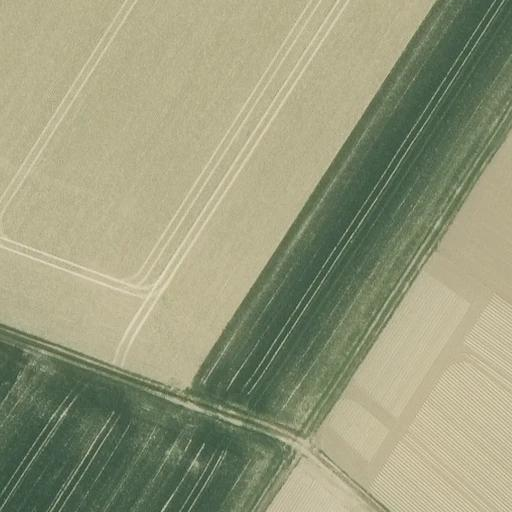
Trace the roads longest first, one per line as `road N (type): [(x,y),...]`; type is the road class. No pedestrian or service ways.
road 1 (track): [(372,511),(298,446),(511,110)]
road 2 (track): [(255,511),(298,446),(0,335)]
